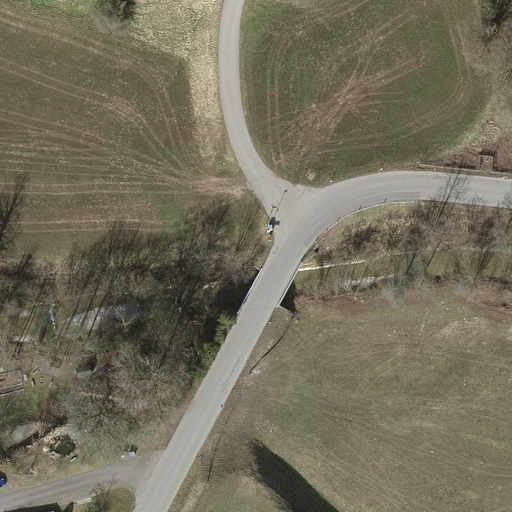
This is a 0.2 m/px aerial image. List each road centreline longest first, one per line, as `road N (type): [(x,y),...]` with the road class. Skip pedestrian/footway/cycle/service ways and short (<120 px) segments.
road 1 (tertiary): [(153,511),(284,256),(307,226)]
road 2 (residential): [(235,0),(226,57),(236,127),(256,181),(307,226)]
road 3 (tertiary): [(307,226),(348,198),(393,189),(511,201)]
